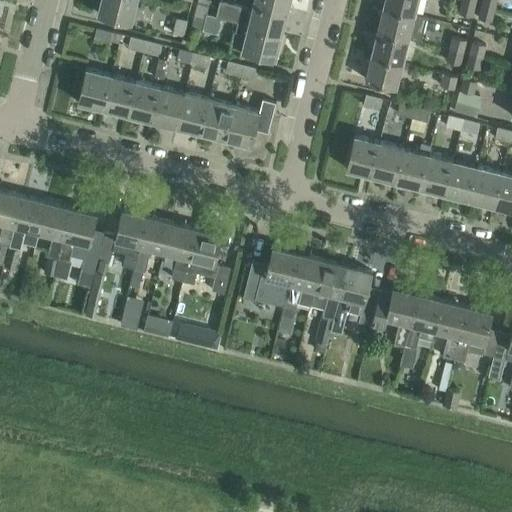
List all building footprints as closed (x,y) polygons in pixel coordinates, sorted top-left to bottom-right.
[(136,0),(99,0),(96,13),(131,21),(136,0)] [(196,0),(194,11),(206,13),(209,0),(196,0)] [(216,16),(247,24),(281,32),(287,7),(259,0),(252,0),(251,8),(220,0),(216,16)] [(383,0),(383,5),(414,12),(416,0),(383,0)] [(460,0),(458,11),(472,15),(475,2),(467,0),(460,0)] [(477,16),(491,20),(495,7),(480,3),(477,16)] [(383,5),(377,29),(408,37),(407,37),(420,40),(426,16),(414,13),(414,12),(383,5)] [(203,26),(207,27),(209,21),(204,19),(206,13),(194,11),(190,26),(202,29),(203,26)] [(175,16),(172,31),(183,34),(187,18),(175,16)] [(281,32),(247,24),(241,49),(275,57),(281,32)] [(118,42),(120,33),(95,26),(93,38),(109,42),(109,39),(118,42)] [(371,53),(402,61),(407,37),(408,37),(377,29),(371,53)] [(142,50),(145,39),(129,35),(127,47),(142,50)] [(451,35),(449,47),(463,50),(466,39),(451,35)] [(145,39),(142,50),(158,54),(160,43),(145,39)] [(471,40),(468,52),(483,55),(486,44),(471,40)] [(191,63),(194,51),(178,47),(176,59),(191,63)] [(446,60),(459,63),(460,63),(463,50),(449,47),(446,60)] [(207,67),(209,55),(194,51),(191,63),(207,67)] [(465,65),(480,68),(483,55),(468,52),(465,65)] [(402,61),(371,53),(364,78),(395,86),(402,61)] [(240,75),(243,63),(228,59),(224,71),(240,75)] [(243,63),(240,75),(255,79),(258,67),(243,63)] [(102,107),(111,73),(85,67),(76,101),(102,107)] [(439,84),(453,87),(454,87),(457,75),(443,71),(439,84)] [(111,73),(102,107),(127,113),(135,79),(111,73)] [(476,80),(463,76),(462,76),(459,89),(474,92),(476,80)] [(151,119),(160,85),(135,79),(127,113),(151,119)] [(160,85),(151,119),(176,125),(184,91),(160,85)] [(200,132),(209,97),(184,91),(176,125),(200,132)] [(378,108),(381,97),(365,93),(362,104),(378,108)] [(209,97),(200,132),(225,138),(234,103),(209,97)] [(399,101),(396,113),(411,116),(414,105),(399,101)] [(234,103),(225,138),(250,144),(259,109),(234,103)] [(427,120),(429,110),(429,109),(414,105),(411,116),(427,120)] [(460,128),(463,117),(448,113),(445,125),(460,128)] [(463,117),(460,128),(475,132),(478,121),(463,117)] [(494,137),(509,141),(511,129),(497,126),(494,137)] [(354,133),(345,168),(370,174),(379,140),(354,133)] [(395,180),(403,146),(379,140),(370,174),(395,180)] [(403,146),(395,180),(419,186),(428,152),(430,142),(420,140),(418,149),(403,146)] [(444,192),(452,158),(428,152),(419,186),(444,192)] [(477,164),(452,158),(444,192),(468,198),(477,164)] [(493,204),(501,170),(477,164),(468,198),(493,204)] [(511,209),(511,172),(501,170),(493,204),(511,209)] [(0,230),(0,242),(8,245),(21,194),(0,188),(0,220),(2,221),(0,230)] [(35,245),(38,230),(46,200),(21,194),(8,245),(20,248),(21,241),(35,245)] [(38,230),(51,233),(46,254),(47,255),(43,272),(52,274),(54,270),(70,206),(46,200),(38,230)] [(97,256),(104,231),(91,228),(95,212),(70,206),(54,270),(66,272),(70,253),(83,257),(80,266),(92,269),(96,255),(97,256)] [(133,267),(146,214),(121,208),(115,234),(104,231),(97,256),(109,259),(112,248),(125,251),(122,264),(133,267)] [(144,270),(150,247),(164,251),(171,221),(146,214),(133,267),(134,267),(143,270),(144,270)] [(176,254),(171,276),(182,279),(195,227),(171,221),(164,251),(176,254)] [(182,279),(193,282),(197,268),(215,273),(217,264),(213,263),(221,233),(195,227),(182,279)] [(283,304),(296,252),(271,246),(267,263),(251,259),(242,296),(255,300),(255,298),(283,304)] [(296,252),(283,304),(295,307),(301,285),(313,288),(321,258),(296,252)] [(321,258),(313,288),(309,303),(323,307),(321,314),(332,317),(345,264),(321,258)] [(217,264),(215,273),(211,289),(223,292),(229,266),(217,263),(217,264)] [(370,323),(380,287),(367,284),(371,270),(345,264),(332,317),(333,317),(330,328),(330,329),(341,331),(346,308),(360,312),(358,320),(370,323)] [(139,286),(143,270),(134,267),(130,284),(139,286)] [(380,287),(370,323),(383,326),(385,317),(398,320),(393,342),(404,345),(417,293),(392,287),(391,289),(380,287)] [(404,345),(415,348),(418,336),(431,339),(434,329),(441,299),(417,293),(404,345)] [(136,328),(140,299),(126,297),(122,326),(136,328)] [(441,360),(451,362),(452,357),(453,357),(466,305),(441,299),(434,329),(448,332),(441,360)] [(280,319),(291,322),(295,307),(283,304),(280,319)] [(466,305),(453,357),(464,360),(467,349),(481,352),(481,351),(486,352),(486,353),(493,355),(499,330),(487,327),(491,311),(466,305)] [(180,320),(176,336),(216,346),(220,330),(180,320)] [(505,358),(507,347),(511,348),(511,374),(511,375),(509,385),(511,388),(511,325),(510,333),(499,330),(493,355),(505,358)] [(415,348),(404,345),(400,362),(411,365),(415,348)] [(457,362),(453,364),(452,368),(454,372),(458,373),(462,370),(463,366),(461,363),(457,362)] [(460,391),(445,387),(442,403),(457,406),(460,391)]
